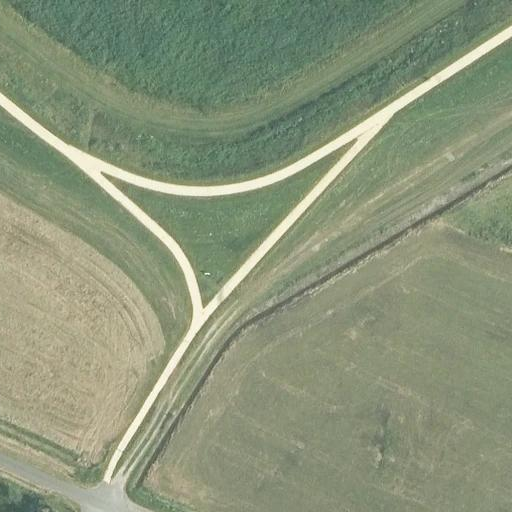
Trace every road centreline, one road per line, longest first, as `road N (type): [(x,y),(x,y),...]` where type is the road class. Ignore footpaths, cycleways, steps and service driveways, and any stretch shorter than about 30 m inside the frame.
road 1 (track): [(511,117),(273,271),(217,330),(166,408),(130,472),(123,511)]
road 2 (track): [(0,33),(95,106),(157,131),(215,130),(326,88),(461,0)]
road 3 (unclassified): [(117,511),(0,460)]
